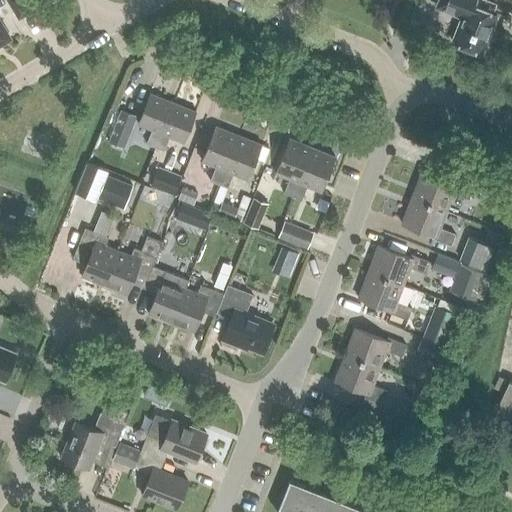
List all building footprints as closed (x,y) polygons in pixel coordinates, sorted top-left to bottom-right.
[(0,5),(4,3),(2,0),(0,0),(0,44),(9,39),(0,23),(0,5)] [(34,0),(7,0),(18,18),(39,6),(34,0)] [(438,0),(436,5),(461,15),(451,41),(482,53),(488,38),(492,39),(497,38),(498,33),(496,29),(492,28),(496,16),(491,14),(495,5),(483,0),(438,0)] [(154,148),(172,102),(150,93),(137,124),(151,130),(145,144),(154,148)] [(195,111),(172,102),(154,148),(163,151),(169,137),(183,143),(195,111)] [(107,142),(123,148),(136,115),(120,109),(107,142)] [(215,126),(201,161),(215,167),(209,181),(218,185),(237,135),(215,126)] [(261,144),(237,135),(218,185),(227,188),(233,174),(246,180),(261,144)] [(283,193),(291,197),(312,147),(289,138),(274,174),(288,179),(283,193)] [(300,200),(306,186),(320,192),(334,156),(312,147),(291,197),(300,200)] [(149,186),(173,196),(181,176),(157,166),(149,186)] [(420,171),(410,197),(445,210),(452,193),(468,199),(472,188),(453,180),(452,183),(420,171)] [(480,191),(511,203),(511,181),(488,172),(480,191)] [(133,186),(105,174),(95,198),(123,209),(133,186)] [(181,187),(177,199),(193,205),(198,193),(181,187)] [(454,234),(438,228),(445,210),(410,197),(400,223),(432,235),(431,238),(450,245),(454,234)] [(257,228),(267,204),(253,198),(243,223),(257,228)] [(232,219),(236,208),(221,202),(217,214),(232,219)] [(183,207),(180,219),(210,225),(212,214),(183,207)] [(307,248),(313,232),(284,221),(278,237),(307,248)] [(80,276),(103,286),(117,251),(104,246),(108,237),(84,228),(72,259),(85,264),(80,276)] [(498,249),(478,241),(470,263),(490,271),(498,249)] [(424,273),(429,262),(410,254),(409,257),(377,245),(367,271),(402,284),(408,267),(424,273)] [(281,246),(275,260),(292,268),(298,253),(281,246)] [(117,251),(103,286),(126,295),(130,283),(143,288),(146,278),(152,266),(156,257),(133,247),(130,256),(117,251)] [(484,272),(458,263),(448,290),(474,299),(484,272)] [(174,274),(152,266),(146,278),(143,288),(155,293),(147,314),(170,323),(184,288),(171,283),(174,274)] [(395,302),(402,284),(367,271),(357,297),(389,310),(388,312),(407,320),(411,308),(395,302)] [(218,272),(213,286),(222,289),(227,276),(218,272)] [(245,313),(252,294),(227,284),(216,313),(230,319),(222,339),(237,345),(238,343),(262,352),(273,324),(245,313)] [(196,293),(184,288),(170,323),(193,332),(201,311),(214,316),(222,294),(200,285),(196,293)] [(444,346),(456,314),(434,306),(421,337),(444,346)] [(353,328),(343,354),(378,367),(385,350),(401,356),(405,345),(386,338),(385,340),(353,328)] [(445,350),(419,340),(413,353),(428,360),(423,373),(434,378),(445,350)] [(0,379),(4,381),(15,354),(0,347),(0,379)] [(371,385),(378,367),(343,354),(333,380),(365,392),(364,395),(383,403),(387,391),(371,385)] [(511,383),(508,381),(494,411),(511,418),(511,383)] [(170,393),(148,384),(144,395),(166,404),(170,393)] [(396,400),(389,418),(416,428),(423,410),(396,400)] [(100,413),(93,429),(74,421),(60,458),(88,469),(99,442),(113,448),(124,422),(122,422),(126,413),(104,404),(101,413),(100,413)] [(162,460),(166,450),(195,462),(206,434),(161,416),(153,437),(146,434),(140,451),(162,460)] [(111,461),(132,468),(139,449),(118,442),(111,461)] [(176,509),(187,481),(158,470),(162,460),(140,451),(133,467),(150,474),(141,495),(176,509)] [(300,511),(310,488),(289,480),(276,511),(300,511)] [(300,511),(325,511),(331,497),(310,488),(300,511)] [(350,511),(353,505),(331,497),(325,511),(350,511)]
